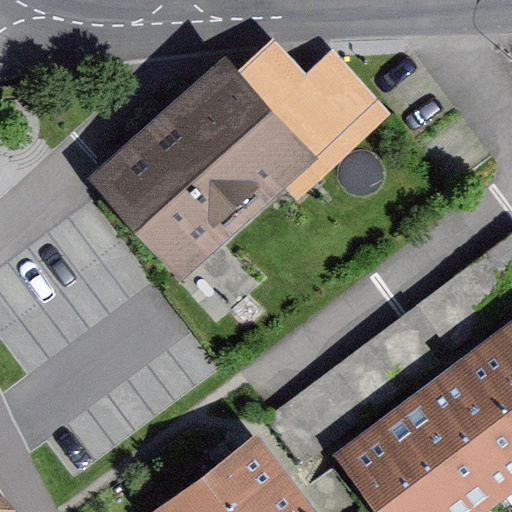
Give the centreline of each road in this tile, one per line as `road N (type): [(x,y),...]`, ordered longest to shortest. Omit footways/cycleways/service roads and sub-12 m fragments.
road 1 (tertiary): [(180,23),(444,16),(511,6)]
road 2 (tertiary): [(7,14),(180,23)]
